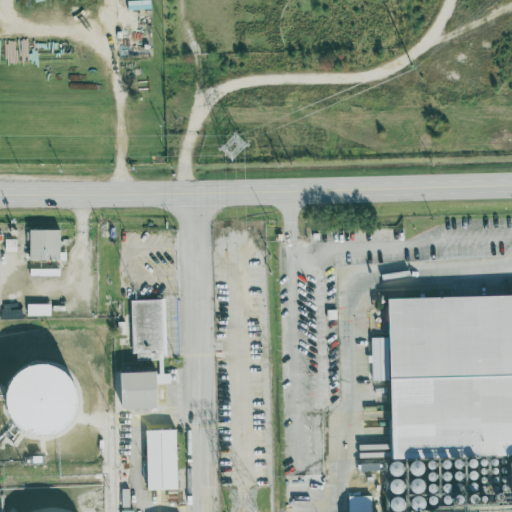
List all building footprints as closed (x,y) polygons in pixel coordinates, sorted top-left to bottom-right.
[(149,9),(148,0),(145,0),(124,1),(125,10),(149,9)] [(25,229),(24,259),(62,259),(63,252),(55,252),(55,229),(25,229)] [(15,251),(15,239),(2,239),(1,251),(15,251)] [(56,275),(56,268),(25,268),(25,276),(56,275)] [(386,296),(511,292),(511,450),(389,451),(386,296)] [(127,300),(129,361),(158,360),(158,352),(164,352),(162,299),(127,300)] [(47,315),(47,303),(23,303),(23,315),(47,315)] [(8,402),(10,390),(15,379),(24,371),(34,366),(46,365),(57,368),(67,374),(75,383),(79,393),(79,405),(76,416),(70,426),(60,433),(49,436),(37,436),(25,432),(16,424),(10,413),(8,402)] [(112,372),(114,408),(154,407),(154,384),(168,383),(167,370),(112,372)] [(140,429),(141,490),(176,489),(175,429),(140,429)] [(403,480),(384,479),(384,493),(402,493),(403,480)] [(118,488),(118,508),(129,508),(130,489),(118,488)] [(372,511),(373,495),(345,496),(345,511),(372,511)] [(382,510),(401,511),(402,498),(383,497),(382,510)]
